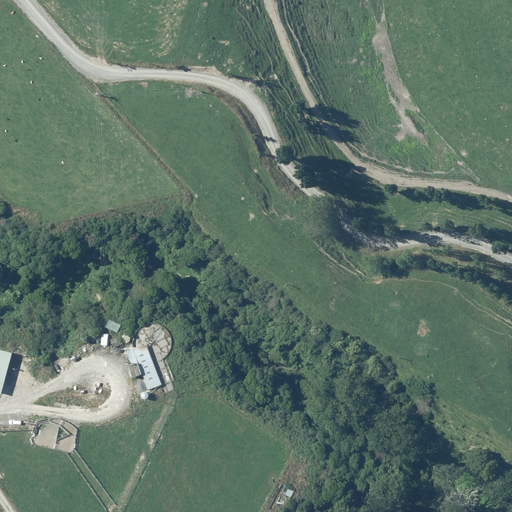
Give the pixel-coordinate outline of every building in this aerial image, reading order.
[(105,328),(106,329),(118,335),(122,327),(109,320),(105,328)] [(115,349),(122,346),(123,346),(120,338),(111,341),(115,349)] [(162,386),(161,385),(146,346),(130,352),(132,356),(129,358),(133,368),(130,369),(134,380),(143,376),(149,391),(162,386)] [(15,356),(0,351),(0,395),(3,396),(15,356)] [(162,366),(163,368),(168,382),(175,379),(170,364),(162,366)]
